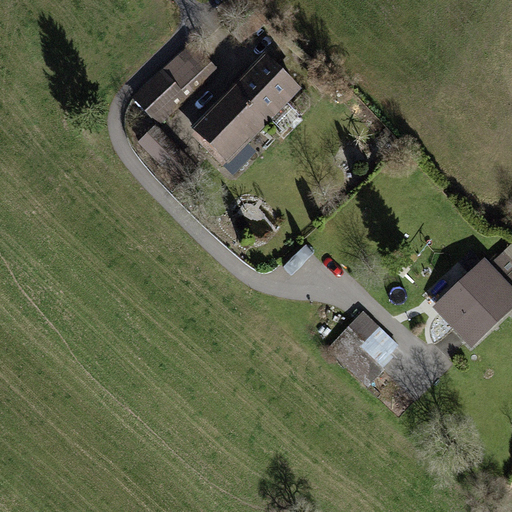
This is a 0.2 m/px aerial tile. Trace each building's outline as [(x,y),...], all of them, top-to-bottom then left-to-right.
[(193,42),(132,97),(156,124),(159,126),(220,71),(193,42)] [(265,53),(191,128),(228,164),(302,89),(265,53)] [(156,124),(138,143),(182,185),(200,167),(159,126),(156,124)] [(437,311),(471,347),(511,307),(511,255),(505,248),(437,311)] [(370,387),(405,350),(380,326),(345,363),(370,387)]
